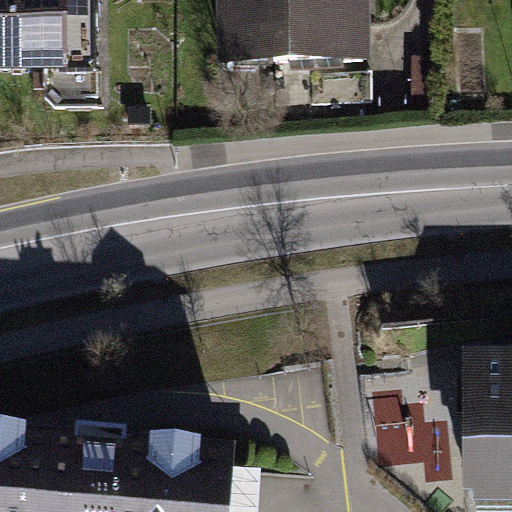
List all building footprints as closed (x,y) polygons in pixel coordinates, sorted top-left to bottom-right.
[(0,0),(0,80),(10,80),(8,0),(0,0)] [(105,78),(103,0),(8,0),(10,80),(105,78)] [(380,71),(378,0),(222,0),(224,75),(380,71)] [(511,511),(511,364),(459,364),(458,511),(511,511)] [(238,511),(242,469),(0,452),(0,511),(238,511)]
